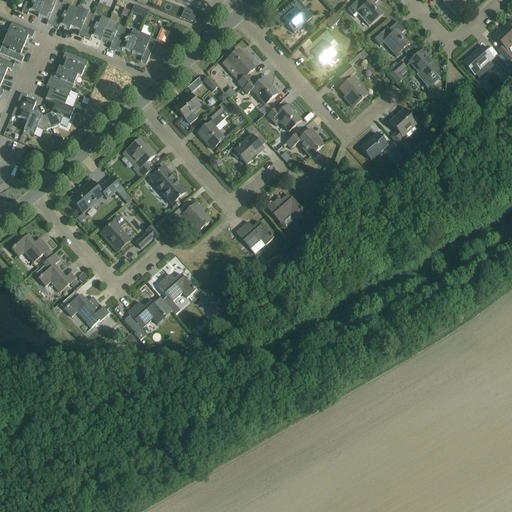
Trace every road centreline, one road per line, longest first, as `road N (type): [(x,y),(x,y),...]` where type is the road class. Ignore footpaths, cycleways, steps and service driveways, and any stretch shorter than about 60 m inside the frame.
road 1 (residential): [(0,132),(44,36),(145,77),(154,88)]
road 2 (residential): [(388,92),(344,130),(239,15)]
road 3 (residential): [(282,166),(229,204),(138,102)]
road 4 (residential): [(166,251),(121,290),(32,196)]
road 5 (residential): [(32,196),(138,102)]
